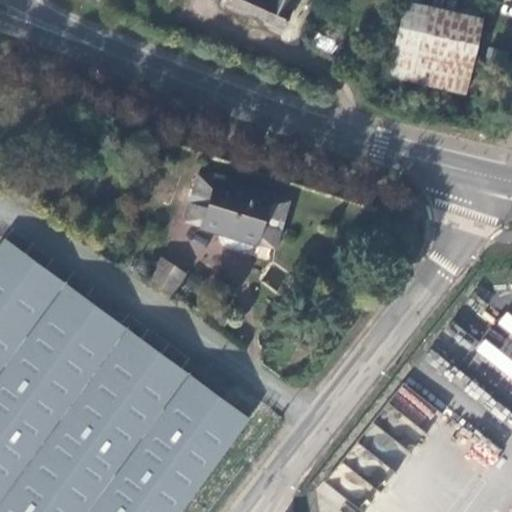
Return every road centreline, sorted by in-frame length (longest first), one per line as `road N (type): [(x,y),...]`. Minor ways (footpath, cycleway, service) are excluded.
road 1 (secondary): [(0,3),(220,88),(495,167)]
road 2 (unclassified): [(229,511),(485,201),(495,167)]
